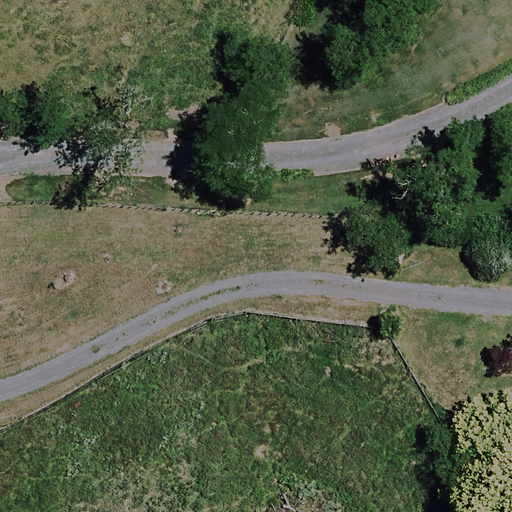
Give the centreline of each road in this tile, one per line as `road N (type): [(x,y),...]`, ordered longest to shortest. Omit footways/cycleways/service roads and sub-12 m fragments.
road 1 (unknown): [(0,376),(117,341),(260,267),(324,252),(511,263)]
road 2 (unknown): [(0,178),(293,166),(511,90)]
